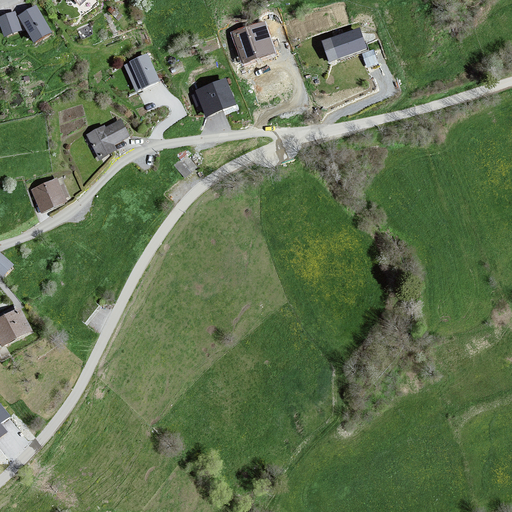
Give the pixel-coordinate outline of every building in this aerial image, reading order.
[(51,30),(35,3),(18,14),(34,41),(51,30)] [(22,28),(15,10),(0,14),(0,24),(3,34),(22,28)] [(265,20),(231,31),(242,64),(276,53),(265,20)] [(367,48),(359,26),(321,40),(329,62),(367,48)] [(161,81),(147,54),(124,65),(137,93),(161,81)] [(237,104),(225,76),(194,90),(205,117),(237,104)] [(130,136),(121,118),(107,126),(106,124),(87,133),(100,157),(117,148),(115,144),(130,136)] [(67,201),(57,177),(31,188),(41,212),(67,201)] [(13,263),(0,252),(0,272),(3,275),(13,263)] [(32,329),(20,306),(0,316),(0,341),(2,345),(32,329)] [(0,439),(9,432),(2,423),(11,415),(0,401),(0,439)]
